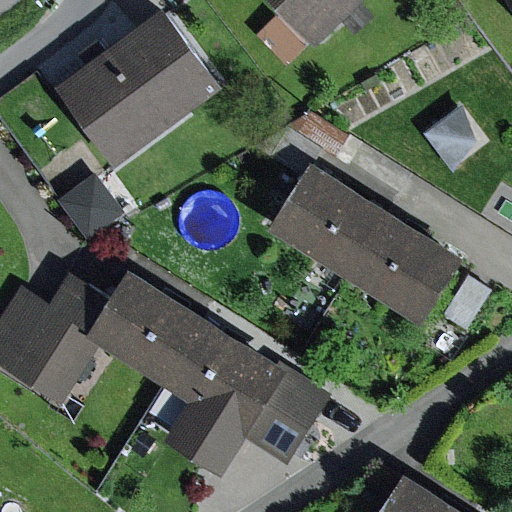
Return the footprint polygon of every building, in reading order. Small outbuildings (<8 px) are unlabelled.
[(274,0),(300,34),(346,0),(274,0)] [(511,0),(497,0),(511,19),(511,0)] [(160,10),(53,87),(110,165),(217,88),(160,10)] [(336,279),(379,213),(303,166),(261,232),(336,279)] [(105,175),(76,199),(102,230),(131,205),(105,175)] [(379,213),(336,279),(420,331),(462,265),(379,213)] [(143,376),(186,304),(115,264),(99,291),(74,277),(54,311),(22,293),(0,333),(0,370),(68,408),(100,351),(143,376)] [(186,304),(143,376),(182,397),(155,446),(214,479),(282,357),(186,304)] [(471,511),(409,472),(383,511),(471,511)]
